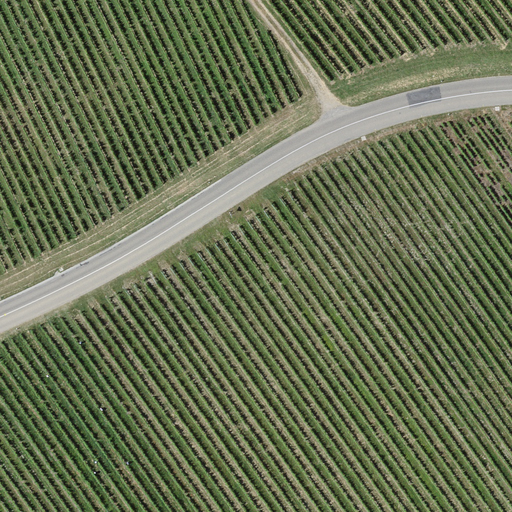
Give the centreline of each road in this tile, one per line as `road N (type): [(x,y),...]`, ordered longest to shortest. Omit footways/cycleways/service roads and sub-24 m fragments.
road 1 (tertiary): [(0,318),(124,258),(342,128),(397,109),(511,90)]
road 2 (track): [(342,128),(253,0)]
